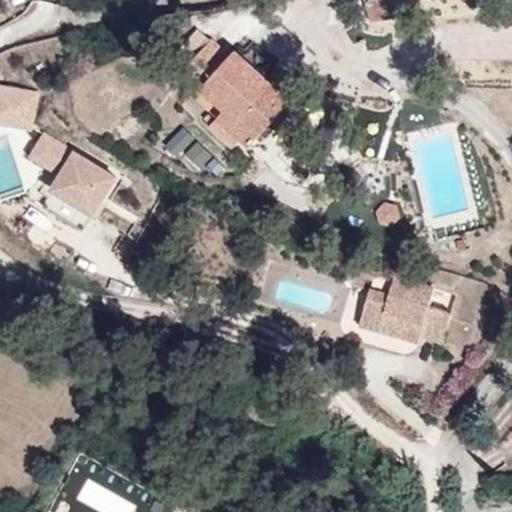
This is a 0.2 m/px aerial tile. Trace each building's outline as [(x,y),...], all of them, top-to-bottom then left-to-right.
[(387,0),(363,0),(367,23),(390,20),(387,0)] [(225,45),(194,83),(221,104),(207,120),(228,137),(241,120),(256,133),(287,95),(225,45)] [(0,125),(32,133),(41,93),(0,83),(0,125)] [(182,125),(163,147),(177,159),(196,137),(182,125)] [(0,139),(0,192),(23,183),(4,138),(0,139)] [(182,156),(198,171),(214,155),(197,140),(182,156)] [(118,175),(76,148),(49,190),(91,217),(118,175)] [(362,188),(359,177),(347,175),(340,183),(343,194),(353,197),(362,188)] [(410,208),(407,199),(396,202),(399,212),(410,208)] [(389,200),(374,211),(387,229),(402,218),(389,200)] [(361,267),(367,248),(364,247),(344,262),(361,267)] [(378,272),(361,267),(351,302),(408,320),(414,301),(421,303),(417,316),(432,321),(441,291),(419,284),(425,265),(384,253),(378,272)] [(410,314),(417,316),(421,303),(414,301),(410,314)] [(76,472),(73,485),(92,489),(95,476),(76,472)]
